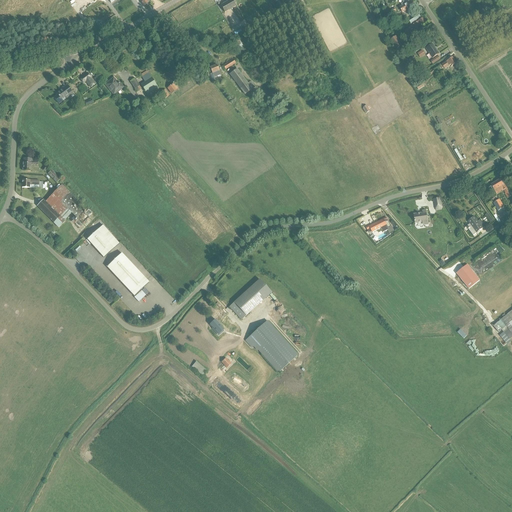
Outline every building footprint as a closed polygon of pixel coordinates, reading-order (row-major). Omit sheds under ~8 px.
[(229,0),(221,5),(225,12),(236,6),(233,0),(229,0)] [(403,0),(405,3),(402,4),(401,4),(402,6),(400,7),(402,12),(410,9),(415,6),(412,1),(411,2),(410,0),(403,0)] [(418,13),(408,19),(411,23),(421,17),(418,13)] [(410,31),(415,27),(416,29),(421,25),(423,27),(427,24),(423,18),(413,25),(408,28),(404,31),(406,34),(410,31)] [(403,21),(399,24),(405,29),(408,25),(403,21)] [(390,40),(396,49),(402,45),(396,36),(390,40)] [(232,43),(237,51),(238,50),(240,53),(245,50),(238,40),(232,43)] [(433,44),(426,49),(433,59),(439,54),(433,44)] [(419,53),(423,58),(427,54),(423,50),(419,53)] [(451,66),(456,63),(452,57),(440,66),(442,69),(444,68),(445,69),(451,65),(451,66)] [(224,65),(226,69),(236,63),(234,59),(224,65)] [(213,75),(219,73),(219,71),(217,65),(210,68),(212,73),(210,74),(213,81),(215,80),(213,75)] [(230,74),(245,94),(252,88),(238,68),(230,74)] [(86,81),(90,88),(96,84),(88,73),(80,79),(83,83),(86,81)] [(114,78),(106,85),(114,95),(123,87),(120,83),(119,83),(118,84),(114,78)] [(135,78),(130,81),(136,92),(139,90),(137,87),(140,86),(135,78)] [(158,87),(152,78),(141,85),(147,94),(158,87)] [(174,84),(167,89),(171,94),(178,90),(174,84)] [(57,95),(54,98),(58,104),(62,101),(61,100),(65,97),(66,98),(70,96),(68,93),(72,91),(67,85),(62,88),(63,89),(56,94),(57,95)] [(161,94),(165,99),(170,96),(165,90),(161,94)] [(458,148),(455,149),(461,160),(464,159),(458,148)] [(24,158),(24,163),(23,163),(23,171),(30,171),(31,165),(38,165),(38,161),(34,161),(35,159),(31,159),(24,158)] [(48,174),(56,183),(60,179),(51,170),(48,174)] [(504,185),(500,179),(492,185),(491,184),(485,189),(486,189),(485,190),(487,193),(493,189),(494,190),(497,195),(503,191),(504,191),(505,194),(507,199),(511,195),(511,193),(510,191),(509,192),(505,184),(504,185)] [(39,181),(22,180),(22,188),(33,188),(33,185),(39,185),(39,181)] [(62,185),(46,202),(61,217),(68,210),(72,213),(76,217),(73,220),(75,222),(75,223),(76,224),(76,225),(78,227),(77,227),(78,228),(78,227),(79,228),(93,213),(89,209),(85,212),(85,211),(84,211),(84,212),(82,212),(77,207),(80,203),(62,185)] [(442,208),(444,208),(442,199),(442,198),(441,198),(439,199),(435,199),(435,205),(434,205),(435,209),(440,208),(442,208)] [(493,203),(498,212),(504,208),(500,200),(497,201),(496,198),(492,200),(494,203),(493,203)] [(61,217),(46,202),(43,200),(37,206),(59,228),(65,221),(64,221),(61,217)] [(64,221),(72,213),(68,210),(61,217),(64,221)] [(423,223),(423,226),(429,225),(426,211),(422,211),(423,213),(414,215),(415,224),(423,223)] [(23,216),(21,219),(29,225),(30,223),(23,216)] [(468,222),(470,224),(466,227),(473,236),(483,229),(480,224),(482,223),(480,220),(478,222),(474,217),(468,222)] [(386,218),(366,228),(368,232),(372,232),(381,228),(383,232),(388,230),(390,234),(395,232),(392,225),(390,226),(386,218)] [(119,244),(103,225),(87,239),(104,258),(119,244)] [(149,283),(122,253),(107,267),(134,296),(149,283)] [(464,267),(455,273),(462,284),(471,278),(464,267)] [(483,275),(473,281),(475,284),(484,278),(483,275)] [(259,280),(229,307),(241,320),(272,293),(259,280)] [(461,296),(465,294),(459,285),(455,288),(461,296)] [(153,286),(151,288),(160,298),(162,296),(153,286)] [(141,300),(147,295),(143,290),(137,295),(141,300)] [(226,323),(232,317),(226,310),(220,316),(226,323)] [(511,311),(493,326),(498,333),(502,330),(510,340),(511,337),(511,333),(511,334),(511,333),(511,311)] [(485,319),(483,321),(486,326),(489,328),(490,327),(488,324),(489,323),(485,320),(487,319),(483,314),(481,316),(482,316),(481,316),(482,317),(485,319)] [(215,320),(209,325),(218,336),(224,331),(215,320)] [(298,355),(291,347),(278,333),(267,321),(245,341),(252,348),(253,347),(257,351),(258,351),(272,366),(278,373),(298,355)] [(474,339),(477,341),(482,344),(486,337),(478,332),(474,339)] [(211,356),(217,363),(227,355),(221,348),(211,356)] [(226,358),(221,363),(227,368),(231,364),(226,358)] [(206,371),(207,371),(196,361),(193,366),(192,366),(191,367),(202,376),(205,372),(206,371)]
